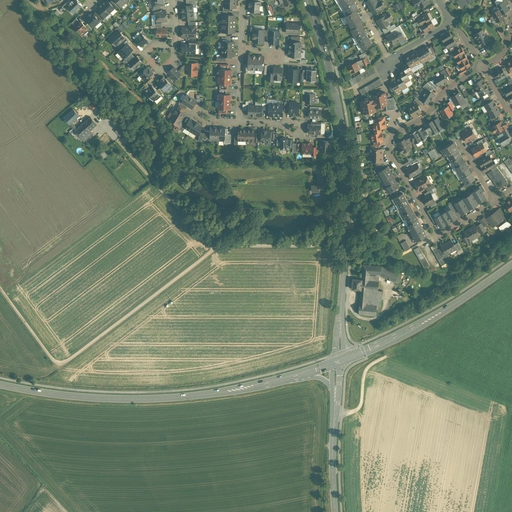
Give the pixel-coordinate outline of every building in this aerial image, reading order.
[(68,0),(62,6),(65,10),(68,7),(67,6),(67,5),(70,2),(68,0)] [(72,0),(70,2),(67,5),(67,6),(68,7),(71,11),(74,13),(82,6),(82,5),(77,0),(72,0)] [(110,2),(107,0),(105,0),(102,4),(110,13),(109,13),(112,15),(110,12),(115,8),(110,2)] [(377,2),(376,0),(369,0),(366,2),(373,14),(384,7),(381,0),(377,2)] [(503,1),(502,0),(496,0),(494,1),(498,9),(502,14),(508,10),(506,5),(503,1)] [(251,1),(250,1),(250,3),(249,3),(249,6),(250,7),(249,11),(252,11),(259,12),(259,11),(260,2),(257,2),(251,1)] [(284,2),(276,6),(274,2),(271,4),(274,11),(286,6),(284,2)] [(354,2),(345,8),(348,14),(355,10),(358,9),(354,2)] [(110,13),(102,4),(97,8),(100,12),(105,17),(109,13),(110,13)] [(187,5),(181,6),(182,13),(193,12),(193,5),(187,5)] [(498,9),(491,13),(495,19),(497,22),(504,18),(502,14),(498,9)] [(355,10),(348,14),(346,15),(349,22),(359,17),(355,10)] [(97,14),(95,11),(93,13),(99,20),(101,18),(97,14)] [(161,12),(156,12),(156,13),(157,21),(157,22),(161,21),(167,21),(166,11),(161,12)] [(93,13),(92,12),(86,18),(94,27),(96,24),(99,21),(99,22),(100,21),(99,20),(93,13)] [(193,12),(182,13),(182,20),(194,19),(193,12)] [(383,15),(380,16),(381,18),(377,20),(382,28),(387,25),(385,21),(386,20),(387,21),(392,18),(391,16),(391,15),(390,15),(389,13),(384,16),(383,15)] [(421,16),(417,18),(417,19),(421,25),(431,20),(427,13),(421,16)] [(227,15),(223,15),(222,15),(222,23),(235,23),(235,16),(230,15),(227,15)] [(359,17),(349,22),(353,28),(353,29),(361,24),(363,23),(359,17)] [(85,26),(80,20),(73,25),(81,34),(83,33),(84,35),(84,34),(85,35),(88,32),(88,31),(86,30),(87,28),(85,26)] [(431,20),(421,25),(424,30),(424,31),(427,29),(427,30),(428,30),(430,29),(431,29),(435,27),(431,20)] [(235,23),(222,23),(222,31),(222,32),(226,32),(229,32),(229,31),(234,31),(235,23)] [(300,24),(287,23),(287,26),(286,33),(299,34),(300,24)] [(361,24),(353,29),(353,28),(353,29),(356,35),(364,31),(361,24)] [(387,25),(382,28),(385,33),(390,30),(392,29),(391,26),(388,28),(387,25)] [(188,28),(182,27),(182,37),(186,37),(186,36),(191,36),(190,38),(196,38),(196,28),(188,28)] [(162,28),(157,28),(157,29),(157,35),(157,36),(167,37),(167,28),(162,28)] [(254,29),(253,34),(253,42),(263,43),(264,36),(264,30),(254,29)] [(482,30),(474,34),(473,35),(474,35),(474,36),(474,37),(475,37),(478,43),(478,44),(479,45),(480,46),(481,46),(481,45),(488,41),(489,41),(482,29),(482,30)] [(120,32),(118,30),(109,38),(116,46),(125,38),(120,32)] [(279,31),(270,30),(270,39),(269,43),(278,44),(279,31)] [(356,35),(355,36),(359,43),(368,37),(364,31),(356,35)] [(392,34),(386,37),(389,41),(393,38),(395,43),(398,41),(399,41),(399,40),(404,38),(405,40),(401,33),(398,35),(396,32),(396,31),(392,34)] [(449,31),(440,36),(444,42),(452,37),(449,31)] [(144,36),(142,33),(135,40),(141,46),(148,40),(144,36)] [(368,37),(359,43),(363,49),(366,47),(372,44),(368,37)] [(452,37),(444,42),(448,48),(449,47),(456,43),(452,37)] [(291,41),(290,41),(290,45),(289,45),(289,48),(301,49),(301,45),(300,45),(301,42),(300,42),(291,41)] [(189,44),(182,43),(181,53),(195,53),(196,44),(189,44)] [(491,43),(485,47),(488,53),(495,49),(491,43)] [(127,44),(118,52),(121,56),(123,58),(130,52),(132,50),(127,44)] [(428,47),(427,46),(421,49),(427,60),(433,57),(428,47)] [(459,48),(452,52),(453,53),(455,58),(456,58),(464,53),(461,47),(459,48)] [(289,48),(289,49),(289,56),(293,56),(300,57),(300,56),(301,49),(289,48)] [(427,60),(421,49),(416,52),(421,62),(422,63),(427,60)] [(421,62),(416,52),(416,51),(410,55),(416,65),(421,62)] [(130,52),(123,58),(126,61),(133,55),(130,52)] [(464,53),(456,58),(455,58),(458,64),(467,59),(467,60),(467,59),(464,53),(465,53),(464,53)] [(133,55),(126,61),(128,64),(135,58),(133,55)] [(253,56),(249,55),(248,63),(248,69),(255,69),(256,57),(255,57),(253,56)] [(416,65),(410,55),(404,58),(407,62),(411,68),(416,65)] [(135,58),(128,64),(134,70),(137,67),(140,65),(143,62),(137,56),(135,58)] [(264,56),(253,56),(255,57),(256,57),(255,69),(262,70),(263,70),(263,65),(264,56)] [(365,58),(348,65),(351,73),(364,67),(370,64),(368,59),(366,60),(365,58)] [(467,59),(458,64),(461,70),(465,68),(470,65),(467,60),(467,59)] [(411,68),(407,62),(401,65),(404,69),(408,76),(413,72),(411,68)] [(197,63),(187,63),(186,66),(186,69),(189,72),(189,75),(194,75),(197,75),(197,71),(197,67),(197,63)] [(186,66),(184,65),(181,68),(186,74),(186,75),(189,75),(189,72),(186,69),(186,66)] [(143,66),(136,72),(139,75),(139,74),(145,69),(143,66)] [(145,69),(139,74),(145,80),(153,73),(147,67),(145,69)] [(178,71),(174,67),(168,72),(175,80),(181,75),(181,74),(178,71)] [(502,69),(501,67),(493,72),(498,81),(497,79),(505,74),(502,69)] [(186,74),(181,68),(178,71),(181,74),(181,75),(183,77),(184,75),(186,75),(186,74)] [(282,68),(274,68),(274,73),(273,76),(274,76),(274,79),(281,79),(281,77),(282,68)] [(299,69),(288,69),(287,81),(298,81),(299,80),(299,72),(299,69)] [(317,70),(307,69),(307,70),(306,79),(306,80),(316,81),(316,80),(316,70),(317,70)] [(408,76),(404,69),(399,72),(401,76),(405,83),(410,80),(408,76)] [(443,74),(434,79),(438,86),(447,81),(445,78),(443,74)] [(478,75),(472,79),(474,83),(480,79),(480,78),(478,75)] [(165,78),(164,76),(161,79),(157,83),(165,91),(172,85),(167,79),(165,78)] [(405,83),(401,76),(396,79),(402,90),(407,87),(405,83)] [(396,79),(392,81),(392,82),(390,84),(395,91),(396,93),(402,90),(396,79)] [(474,83),(473,83),(477,90),(485,85),(482,79),(480,79),(474,83)] [(431,86),(427,82),(424,86),(427,89),(431,91),(434,88),(431,86)] [(485,85),(477,90),(480,96),(488,92),(489,91),(487,88),(488,88),(486,86),(485,85)] [(152,86),(150,87),(149,86),(144,90),(146,91),(145,92),(153,101),(156,99),(161,95),(157,90),(152,86)] [(427,89),(421,98),(422,99),(424,100),(423,101),(427,103),(428,104),(431,99),(432,97),(434,93),(431,91),(427,89)] [(380,92),(377,92),(377,95),(373,96),(373,99),(374,99),(375,108),(381,107),(381,106),(385,105),(387,104),(386,99),(385,92),(382,93),(382,94),(381,94),(380,92)] [(461,95),(459,92),(457,93),(454,92),(453,96),(451,97),(456,105),(460,103),(463,108),(467,106),(464,102),(465,101),(463,99),(461,95)] [(182,101),(182,102),(188,106),(192,108),(197,101),(186,94),(182,101)] [(315,94),(306,94),(306,103),(314,103),(314,98),(315,98),(315,94)] [(483,100),(485,104),(488,103),(487,101),(491,99),(489,96),(483,100)] [(373,99),(369,100),(368,97),(365,98),(366,100),(361,101),(363,116),(370,115),(370,112),(376,111),(375,108),(374,99),(373,99)] [(93,98),(86,103),(91,110),(98,105),(93,98)] [(395,103),(393,103),(392,98),(386,99),(387,104),(385,105),(387,111),(396,109),(395,103)] [(420,102),(416,98),(413,100),(415,104),(416,103),(418,106),(421,103),(420,102)] [(491,99),(487,101),(488,103),(485,104),(484,105),(488,111),(496,106),(496,105),(495,103),(494,103),(493,100),(491,101),(491,100),(491,99)] [(188,106),(182,102),(182,101),(181,100),(178,104),(179,104),(186,108),(188,106)] [(456,112),(450,101),(446,103),(448,106),(453,114),(456,112)] [(299,103),(290,102),(289,111),(289,114),(292,114),(292,115),(293,115),(293,114),(294,115),(295,115),(298,115),(299,103)] [(415,104),(408,108),(413,117),(421,112),(418,106),(416,103),(415,104)] [(186,108),(179,104),(177,108),(184,112),(184,111),(186,108)] [(448,106),(445,107),(445,106),(442,108),(443,108),(443,109),(440,110),(440,111),(445,118),(445,119),(448,117),(448,118),(450,118),(450,116),(453,114),(448,106)] [(496,106),(488,111),(491,117),(489,118),(490,120),(498,115),(497,114),(500,113),(496,106)] [(177,108),(174,113),(173,112),(172,113),(171,113),(170,113),(169,115),(169,116),(171,118),(176,124),(178,126),(181,121),(185,113),(184,112),(177,108)] [(73,109),(63,117),(70,125),(72,122),(79,116),(73,109)] [(90,116),(84,122),(90,130),(97,124),(90,116)] [(443,127),(438,118),(432,121),(437,131),(443,127)] [(192,120),(190,119),(187,124),(185,128),(191,131),(196,122),(193,120),(192,120)] [(384,120),(378,121),(378,122),(376,123),(374,123),(375,125),(373,127),(374,130),(377,130),(377,131),(380,131),(380,128),(386,127),(384,120)] [(437,131),(432,121),(426,124),(432,134),(437,131)] [(501,121),(492,126),(492,128),(490,129),(492,132),(494,131),(495,133),(501,130),(504,128),(503,127),(504,126),(501,121)] [(77,128),(75,130),(84,141),(93,133),(90,130),(84,122),(77,128)] [(200,124),(196,122),(191,131),(197,135),(202,126),(199,125),(200,124)] [(121,125),(115,131),(120,137),(126,131),(121,125)] [(311,125),(309,125),(308,133),(320,134),(320,125),(311,125)] [(421,127),(416,131),(421,140),(427,137),(426,136),(422,129),(421,127)] [(218,128),(211,128),(210,131),(208,131),(206,138),(210,140),(218,140),(218,128)] [(471,128),(462,133),(467,142),(476,137),(471,128)] [(246,129),(238,129),(238,136),(238,140),(246,140),(246,129)] [(255,130),(246,129),(246,140),(249,141),(250,142),(254,142),(254,133),(255,130)] [(267,130),(263,130),(263,131),(261,130),(261,142),(270,142),(271,139),(271,131),(267,131),(267,130)] [(377,130),(374,130),(374,133),(371,134),(372,142),(373,141),(377,141),(377,142),(381,141),(382,141),(382,138),(383,138),(382,133),(381,134),(380,131),(377,131),(377,130)] [(511,130),(510,132),(509,131),(507,132),(506,131),(503,132),(505,135),(499,139),(502,145),(511,140),(511,139),(511,130)] [(416,131),(410,134),(410,135),(415,142),(416,144),(421,140),(416,131)] [(405,138),(398,143),(401,147),(399,149),(401,153),(404,152),(404,153),(407,151),(408,151),(410,150),(411,149),(408,145),(409,145),(405,138)] [(325,140),(321,140),(320,144),(320,148),(320,151),(330,152),(330,140),(325,140)] [(453,142),(441,149),(445,156),(448,155),(447,155),(457,149),(453,142)] [(312,144),(302,143),(302,153),(311,153),(312,153),(312,147),(312,144)] [(478,145),(471,149),(476,156),(486,150),(482,143),(478,145)] [(103,150),(98,144),(93,147),(98,153),(103,150)] [(433,149),(428,152),(432,160),(438,157),(433,149)] [(457,149),(447,155),(448,155),(451,161),(450,162),(452,161),(461,156),(457,149)] [(104,151),(99,155),(103,159),(108,155),(104,151)] [(487,157),(478,162),(481,167),(492,161),(489,156),(489,155),(487,157)] [(461,156),(452,161),(456,167),(465,162),(461,156)] [(492,161),(481,167),(484,172),(488,170),(488,169),(491,167),(493,166),(493,165),(496,164),(496,163),(494,160),(492,161)] [(456,167),(455,167),(458,172),(459,172),(468,167),(465,162),(456,167)] [(496,164),(493,165),(493,166),(491,167),(492,170),(497,166),(499,164),(498,162),(496,163),(496,164)] [(411,166),(406,169),(411,177),(421,171),(417,163),(411,166)] [(380,167),(376,167),(375,170),(374,170),(376,174),(377,174),(377,173),(380,172),(379,171),(385,168),(383,165),(380,167)] [(392,174),(388,166),(385,168),(379,171),(380,172),(383,179),(392,174)] [(468,167),(459,172),(462,178),(471,173),(468,167)] [(471,173),(462,178),(466,184),(471,181),(475,179),(471,173)] [(392,174),(383,179),(387,186),(396,181),(392,174)] [(426,175),(414,182),(419,191),(431,184),(426,175)] [(387,186),(386,187),(389,192),(395,189),(399,187),(398,184),(397,184),(396,182),(396,181),(387,186)] [(483,192),(480,187),(479,188),(472,192),(478,202),(480,201),(481,201),(483,200),(483,199),(486,198),(483,192)] [(472,192),(462,198),(468,209),(469,209),(471,207),(472,208),(475,205),(476,205),(478,203),(478,202),(472,192)] [(395,197),(394,198),(397,203),(406,198),(403,193),(401,194),(395,197)] [(426,196),(423,198),(428,205),(430,204),(435,201),(431,193),(426,196)] [(406,198),(397,203),(400,208),(409,203),(406,198)] [(468,209),(462,198),(455,203),(454,203),(457,207),(461,214),(464,213),(466,212),(466,211),(469,209),(468,209)] [(409,203),(400,208),(403,214),(412,209),(409,203)] [(491,207),(485,211),(487,215),(494,211),(491,207)] [(453,212),(451,208),(450,208),(445,211),(451,221),(452,220),(453,220),(454,219),(455,219),(456,218),(453,212)] [(487,218),(485,216),(479,221),(481,223),(486,230),(506,216),(500,208),(499,208),(500,209),(487,218)] [(403,214),(405,219),(415,214),(412,209),(403,214)] [(451,221),(445,211),(440,214),(446,224),(447,223),(448,223),(449,222),(451,221)] [(415,214),(405,219),(408,224),(418,219),(415,214)] [(446,224),(440,214),(435,217),(437,221),(440,227),(441,227),(440,227),(442,226),(443,226),(444,225),(445,224),(446,224)] [(412,233),(423,227),(418,219),(408,224),(407,225),(412,233)] [(502,231),(511,225),(508,220),(499,227),(502,231)] [(481,223),(476,226),(480,233),(485,229),(486,231),(487,231),(486,230),(481,223)] [(472,227),(464,232),(466,236),(463,238),(466,244),(471,241),(471,240),(480,235),(474,225),(472,227)] [(423,227),(412,233),(416,241),(427,235),(423,227)] [(406,240),(401,243),(405,251),(410,248),(406,240)] [(451,240),(441,246),(442,247),(446,254),(446,255),(456,249),(454,245),(451,240)] [(379,281),(369,281),(369,274),(380,275),(384,276),(383,277),(395,282),(399,273),(381,266),(363,264),(361,280),(360,289),(367,290),(378,291),(378,290),(379,281)] [(361,280),(353,279),(352,288),(360,289),(361,280)] [(378,291),(367,290),(366,305),(377,306),(381,306),(382,290),(378,290),(378,291)] [(366,305),(359,304),(359,314),(376,316),(377,306),(366,305)]
